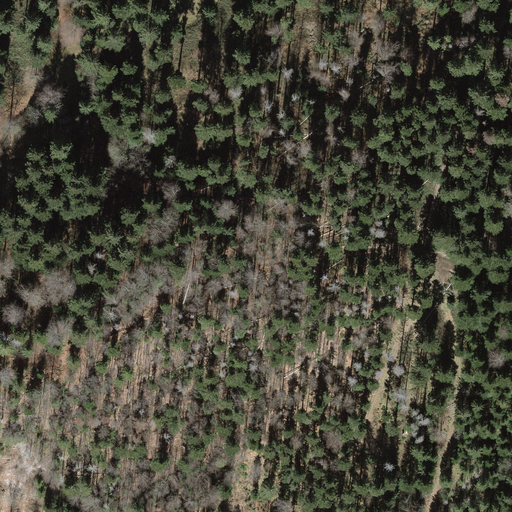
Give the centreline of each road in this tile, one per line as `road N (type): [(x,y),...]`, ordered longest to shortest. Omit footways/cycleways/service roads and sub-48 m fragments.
road 1 (track): [(511,283),(422,243),(476,87),(511,56)]
road 2 (track): [(430,511),(451,440),(457,373),(422,243)]
